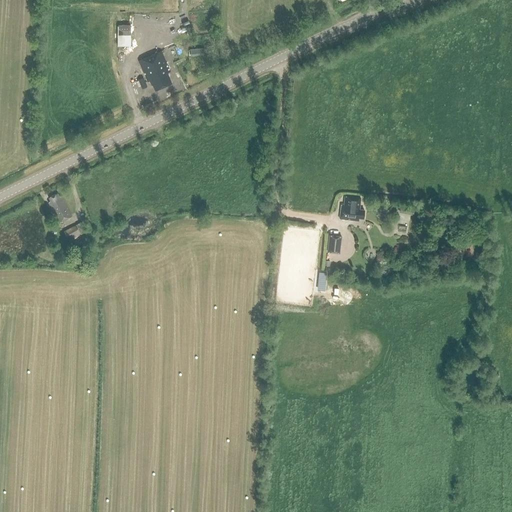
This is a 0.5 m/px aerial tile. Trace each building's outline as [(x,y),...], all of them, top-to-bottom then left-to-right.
[(120,24),(120,46),(134,46),(134,24),(120,24)] [(189,49),(190,56),(204,55),(204,48),(189,49)] [(155,90),(172,83),(167,73),(170,72),(161,52),(139,62),(148,81),(149,81),(151,85),(153,84),(155,90)] [(142,89),(147,87),(143,78),(138,80),(142,89)] [(58,223),(72,216),(62,196),(60,197),(58,194),(48,198),(50,201),(48,202),(58,223)] [(364,210),(360,209),(360,207),(360,198),(345,196),(344,205),(341,204),(340,219),(359,221),(359,218),(363,219),(364,210)] [(407,207),(400,205),(399,213),(406,214),(407,207)] [(81,236),(76,225),(64,231),(69,242),(81,236)] [(327,252),(339,254),(341,236),(329,235),(327,252)]
